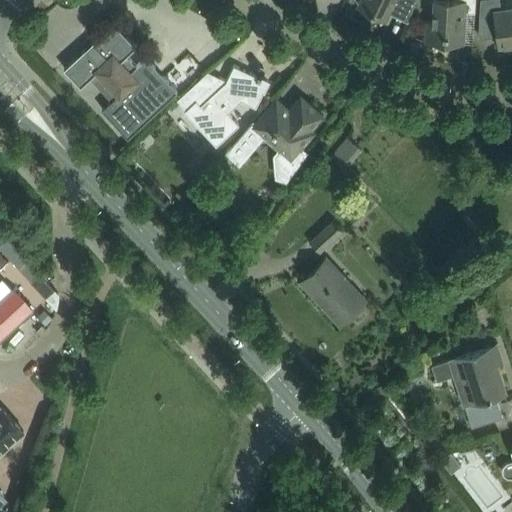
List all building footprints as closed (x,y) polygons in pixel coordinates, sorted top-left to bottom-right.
[(408,16),(414,0),(357,0),(359,1),(358,4),(384,17),(389,6),(408,16)] [(461,11),(474,11),(474,0),(432,0),(431,21),(425,21),(424,39),(459,41),(461,11)] [(480,0),(479,34),(496,32),(498,46),(511,44),(511,6),(499,8),(497,0),(480,0)] [(113,21),(91,41),(63,67),(80,85),(89,77),(110,99),(101,108),(118,126),(167,80),(145,56),(136,65),(126,54),(135,45),(113,21)] [(207,70),(176,99),(185,108),(184,110),(215,144),(238,123),(227,111),(240,99),(255,106),(268,80),(260,77),(261,76),(257,74),(256,75),(233,64),(226,79),(207,70)] [(321,113),(300,95),(288,109),(275,98),(253,124),(250,122),(229,146),(242,157),(263,133),(280,148),(274,155),(276,175),(285,178),(304,151),(298,146),(309,134),(306,132),(321,113)] [(362,148),(357,144),(346,135),(330,156),(345,169),(362,148)] [(319,250),(335,235),(342,229),(333,219),(309,240),(319,250)] [(18,250),(0,230),(0,248),(9,259),(18,250)] [(54,289),(18,250),(9,259),(53,305),(54,304),(55,302),(56,301),(56,299),(56,297),(56,295),(56,294),(56,292),(55,290),(54,289)] [(364,299),(335,268),(325,256),(300,279),(339,322),(364,299)] [(11,288),(1,278),(0,278),(0,339),(31,310),(11,288)] [(502,416),(494,392),(504,389),(490,345),(431,364),(436,380),(462,371),(471,398),(463,401),(471,426),(502,416)] [(0,446),(25,422),(1,398),(0,398),(0,446)] [(511,446),(511,450),(511,458),(505,460),(504,461),(503,462),(503,463),(502,464),(501,465),(501,466),(501,467),(501,468),(501,469),(502,471),(502,472),(503,473),(504,474),(506,475),(507,476),(508,476),(510,476),(511,475),(511,446)] [(460,463),(451,450),(441,457),(451,470),(460,463)]
